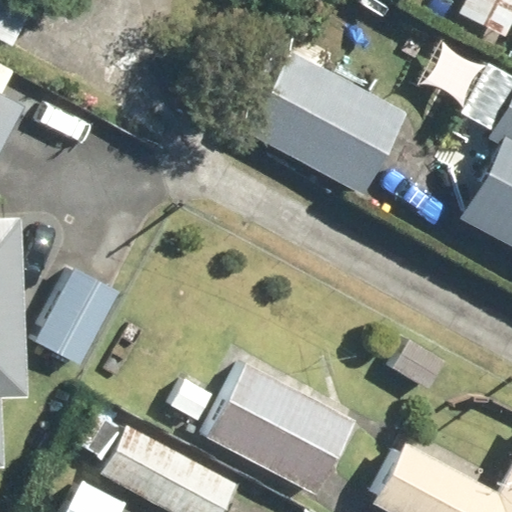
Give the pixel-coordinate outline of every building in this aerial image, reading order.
[(28,3),(21,0),(0,0),(0,33),(10,38),(28,3)] [(511,12),(511,0),(460,0),(457,7),(503,30),(511,12)] [(359,186),(403,104),(287,42),(243,124),(359,186)] [(496,134),(456,208),(511,238),(511,69),(483,54),(456,103),(488,120),(484,127),(496,134)] [(0,139),(22,98),(0,86),(0,83),(10,64),(0,58),(0,139)] [(18,207),(0,208),(0,394),(30,392),(18,207)] [(117,284),(72,261),(33,334),(78,358),(117,284)] [(405,329),(386,365),(433,389),(452,353),(405,329)] [(353,413),(243,355),(204,430),(314,487),(353,413)] [(215,381),(182,363),(157,409),(191,427),(215,381)] [(216,511),(235,478),(125,418),(99,465),(183,511),(216,511)] [(401,433),(369,493),(404,511),(511,511),(511,450),(495,483),(401,433)] [(112,511),(121,494),(78,473),(58,511),(112,511)]
